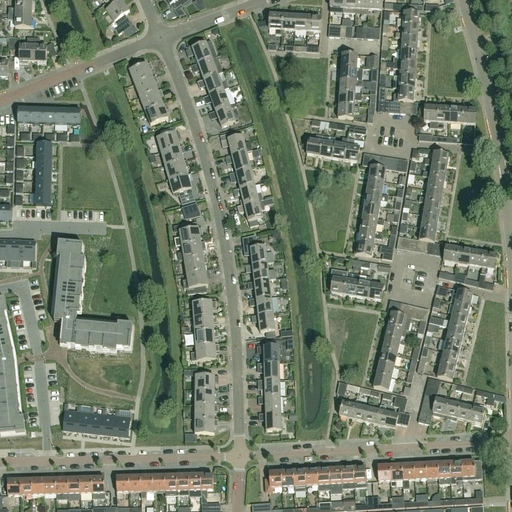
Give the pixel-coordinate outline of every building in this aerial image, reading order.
[(103,8),(107,13),(121,3),(119,0),(103,0),(107,5),(103,8)] [(166,0),(170,6),(174,12),(181,6),(182,7),(190,2),(188,0),(166,0)] [(343,15),(343,0),(331,0),(330,14),(343,15)] [(356,0),(343,0),(343,15),(355,16),(356,0)] [(369,0),(356,0),(355,16),(368,16),(368,12),(369,0)] [(381,0),(369,0),(368,12),(381,13),(381,0)] [(8,16),(32,17),(32,12),(34,12),(34,3),(16,3),(16,10),(9,10),(8,16)] [(121,3),(107,13),(119,29),(115,31),(119,37),(133,27),(126,16),(130,14),(121,3)] [(403,27),(418,28),(419,16),(404,15),(403,21),(398,21),(397,27),(403,27)] [(32,17),(8,16),(8,22),(15,22),(15,30),(33,30),(33,21),(31,21),(32,17)] [(282,32),(283,16),(270,16),(270,21),(269,31),(276,31),(275,37),(282,37),(282,32)] [(283,16),(282,32),(295,33),(296,17),(283,16)] [(308,18),(296,17),(295,33),(307,34),(308,18)] [(321,19),(308,18),(307,34),(307,37),(313,37),(313,34),(320,34),(321,19)] [(270,21),(257,24),(259,31),(269,31),(270,21)] [(402,40),(418,41),(418,28),(403,27),(403,35),(395,34),(395,40),(402,40)] [(14,39),(14,52),(20,52),(19,65),(28,65),(28,63),(33,63),(34,40),(28,40),(27,47),(20,47),(20,40),(14,39)] [(34,40),(33,63),(37,63),(37,66),(46,66),(46,53),(49,53),(52,59),(58,57),(53,45),(46,48),(40,48),(40,40),(34,40)] [(402,40),(402,53),(417,54),(418,41),(402,40)] [(396,51),(398,43),(390,41),(388,49),(396,51)] [(211,42),(186,52),(188,59),(195,57),(198,66),(217,59),(211,42)] [(417,54),(402,53),(401,60),(393,60),(393,65),(401,65),(416,67),(417,54)] [(1,58),(1,56),(0,55),(0,80),(8,81),(8,63),(10,64),(10,59),(6,59),(5,58),(1,58)] [(341,70),(357,70),(358,58),(342,57),(341,70)] [(378,58),(367,57),(366,71),(372,71),(377,72),(378,58)] [(198,66),(192,68),(194,74),(201,72),(204,82),(219,76),(223,75),(217,59),(198,66)] [(151,64),(130,73),(135,86),(153,79),(150,72),(153,71),(151,64)] [(416,67),(401,65),(393,65),(393,71),(400,71),(400,79),(415,80),(416,67)] [(341,70),(340,82),(362,83),(363,71),(357,70),(341,70)] [(204,82),(198,84),(200,90),(207,88),(210,97),(224,92),(229,91),(226,84),(222,85),(219,76),(204,82)] [(153,79),(135,86),(141,100),(158,93),(155,85),(159,84),(156,78),(153,79)] [(415,80),(400,79),(400,84),(393,84),(393,90),(399,91),(415,92),(415,80)] [(340,82),(340,95),(355,96),(355,88),(362,89),(363,84),(362,83),(340,82)] [(128,101),(138,97),(134,88),(125,92),(128,101)] [(158,93),(141,100),(146,113),(163,106),(161,99),(164,98),(161,91),(158,93)] [(415,92),(399,91),(399,96),(394,96),(393,104),(395,104),(401,104),(406,104),(412,105),(414,105),(415,92)] [(210,97),(204,99),(206,106),(212,104),(216,113),(230,107),(224,92),(210,97)] [(340,95),(339,107),(354,108),(354,102),(361,103),(362,96),(355,96),(340,95)] [(163,106),(146,113),(151,127),(169,120),(166,112),(169,111),(167,105),(163,106)] [(216,113),(210,115),(212,121),(218,119),(222,129),(236,123),(230,107),(216,113)] [(354,108),(339,107),(338,120),(353,121),(354,115),(359,115),(359,109),(354,108)] [(437,131),(438,109),(425,109),(424,124),(430,124),(430,131),(437,131)] [(451,110),(438,109),(437,131),(443,132),(444,125),(450,125),(451,110)] [(31,126),(31,110),(19,110),(18,126),(31,126)] [(31,110),(31,126),(43,127),(43,111),(31,110)] [(451,110),(450,125),(462,126),(463,111),(451,110)] [(43,111),(43,127),(55,127),(55,111),(43,111)] [(55,111),(55,127),(67,127),(68,111),(55,111)] [(68,111),(67,127),(80,128),(80,112),(68,111)] [(463,111),(462,126),(476,127),(476,112),(463,111)] [(349,134),(365,137),(366,130),(350,128),(349,134)] [(180,134),(157,140),(162,154),(180,149),(178,141),(182,140),(180,134)] [(320,159),(322,143),(322,138),(316,137),(315,142),(310,142),(307,157),(320,159)] [(243,138),(222,143),(224,150),(230,149),(233,158),(247,154),(252,153),(250,144),(245,145),(243,138)] [(322,143),(320,159),(332,161),(335,145),(328,144),(328,139),(322,138),(322,143)] [(335,145),(332,161),(344,163),(348,141),(342,140),(341,146),(335,145)] [(354,142),(348,141),(344,163),(357,165),(360,149),(353,148),(354,142)] [(37,146),(36,159),(52,160),(53,147),(37,146)] [(180,149),(162,154),(166,168),(184,163),(182,155),(186,154),(184,148),(180,149)] [(233,158),(226,159),(228,166),(234,165),(237,174),(252,171),(247,154),(233,158)] [(432,168),(447,170),(449,157),(434,155),(433,163),(426,161),(425,167),(432,168)] [(52,160),(36,159),(36,172),(52,172),(52,160)] [(166,168),(170,182),(188,176),(186,169),(190,168),(188,162),(184,163),(166,168)] [(447,170),(432,168),(431,175),(423,174),(423,179),(430,180),(445,183),(447,170)] [(373,170),(371,169),(369,182),(384,184),(386,172),(384,171),(379,170),(373,170)] [(237,174),(230,176),(232,183),(238,181),(241,190),(256,187),(252,171),(237,174)] [(36,172),(36,184),(52,184),(52,172),(36,172)] [(188,176),(170,182),(174,196),(178,195),(180,201),(193,197),(192,191),(190,183),(193,182),(191,175),(188,176)] [(445,183),(430,180),(428,193),(442,195),(445,183)] [(384,184),(369,182),(367,194),(382,196),(384,184)] [(52,184),(36,184),(35,196),(51,196),(52,184)] [(241,190),(234,192),(236,199),(242,197),(245,207),(263,202),(261,195),(258,196),(256,187),(241,190)] [(442,195),(428,193),(427,200),(420,199),(419,204),(426,205),(440,208),(442,195)] [(367,194),(365,207),(380,209),(381,203),(387,204),(388,197),(382,196),(367,194)] [(51,196),(35,196),(35,208),(51,209),(51,196)] [(245,207),(238,209),(240,215),(246,213),(249,223),(251,229),(259,227),(258,221),(264,220),(262,212),(265,212),(263,202),(245,207)] [(426,205),(424,217),(439,220),(440,208),(426,205)] [(197,206),(183,210),(187,221),(201,218),(197,206)] [(380,209),(365,207),(363,219),(378,221),(380,209)] [(0,208),(0,224),(12,225),(13,209),(0,208)] [(439,220),(424,217),(422,230),(437,232),(439,220)] [(378,221),(363,219),(361,232),(376,234),(377,227),(383,228),(384,222),(378,221)] [(202,229),(190,231),(180,233),(182,248),(205,244),(201,245),(200,237),(203,236),(202,229)] [(437,232),(422,230),(420,243),(421,243),(426,244),(432,245),(435,245),(437,232)] [(361,232),(359,244),(374,246),(375,241),(381,242),(382,235),(376,234),(361,232)] [(0,242),(0,262),(7,263),(6,270),(10,270),(11,263),(9,263),(9,243),(0,242)] [(9,243),(9,263),(11,263),(19,263),(19,270),(23,270),(23,263),(22,263),(22,243),(9,243)] [(22,243),(22,263),(23,263),(32,264),(32,270),(36,271),(36,264),(35,263),(36,244),(22,243)] [(58,260),(52,319),(55,319),(54,324),(63,325),(60,345),(68,345),(67,349),(89,351),(89,348),(95,349),(95,352),(103,353),(103,350),(109,350),(108,353),(117,354),(117,347),(123,348),(122,351),(131,352),(133,327),(118,326),(77,322),(78,310),(81,310),(83,288),(80,288),(80,283),(83,283),(84,275),(81,274),(82,269),(85,269),(85,261),(79,260),(79,255),(82,255),(83,247),(58,244),(57,260),(58,260)] [(205,244),(182,248),(183,254),(177,255),(179,262),(185,261),(185,262),(207,258),(203,259),(202,251),(206,251),(205,244)] [(374,246),(359,244),(358,249),(356,248),(355,256),(372,259),(374,246)] [(246,269),(274,265),(273,255),(267,256),(266,248),(257,250),(256,245),(243,247),(245,258),(252,258),(253,268),(246,268),(246,269)] [(456,266),(459,250),(446,248),(444,264),(456,266)] [(394,250),(389,249),(387,256),(383,255),(382,261),(392,263),(394,250)] [(459,250),(456,266),(469,268),(471,252),(459,250)] [(484,254),(471,252),(469,268),(481,270),(484,254)] [(482,270),(481,276),(485,277),(486,271),(494,272),(497,256),(484,254),(481,270),(482,270)] [(208,265),(207,258),(185,262),(187,276),(210,272),(206,273),(205,265),(208,265)] [(362,263),(361,269),(368,270),(368,271),(374,272),(375,265),(362,263)] [(274,265),(246,269),(247,275),(254,274),(255,284),(248,285),(276,281),(275,272),(269,273),(268,266),(274,265)] [(391,268),(375,265),(374,272),(377,272),(377,273),(390,275),(391,268)] [(210,272),(187,276),(188,283),(183,284),(184,291),(189,291),(208,288),(207,280),(211,279),(210,272)] [(344,297),(347,275),(347,274),(332,272),(330,281),(334,281),(331,295),(344,297)] [(438,280),(453,284),(455,277),(440,274),(438,280)] [(347,275),(344,297),(357,299),(359,284),(358,284),(360,277),(347,275)] [(359,284),(357,299),(369,301),(371,286),(372,279),(367,278),(365,285),(359,284)] [(276,281),(248,285),(249,292),(255,291),(257,301),(250,302),(272,299),(270,282),(276,281)] [(480,284),(467,281),(466,286),(478,289),(480,284)] [(484,285),(482,285),(481,290),(493,293),(494,287),(484,285)] [(384,289),(371,286),(369,301),(382,303),(384,289)] [(442,298),(443,289),(437,288),(435,297),(442,298)] [(455,306),(470,309),(473,296),(458,293),(453,292),(450,304),(455,306)] [(274,315),(272,299),(250,302),(251,308),(257,307),(258,317),(274,315)] [(435,300),(432,313),(437,314),(440,302),(435,300)] [(0,432),(0,437),(25,435),(24,420),(23,420),(18,366),(16,354),(7,316),(8,315),(5,301),(0,301),(0,432)] [(393,316),(396,304),(391,303),(388,314),(391,315),(393,316)] [(194,320),(213,318),(212,311),(216,311),(215,304),(193,305),(194,320)] [(396,304),(393,316),(399,317),(402,306),(396,304)] [(402,306),(399,317),(405,318),(407,307),(402,306)] [(470,309),(455,306),(452,318),(467,322),(470,309)] [(407,307),(405,318),(410,320),(413,308),(407,307)] [(418,309),(413,308),(410,320),(411,320),(415,321),(418,309)] [(418,309),(415,321),(421,322),(424,311),(418,309)] [(429,312),(424,311),(421,322),(426,324),(429,312)] [(274,315),(258,317),(252,318),(253,325),(259,324),(260,334),(276,332),(274,315)] [(391,315),(388,328),(406,333),(408,333),(411,320),(410,320),(405,318),(399,317),(393,316),(391,315)] [(217,325),(217,318),(213,318),(194,320),(195,334),(218,333),(214,333),(214,325),(217,325)] [(467,322),(452,318),(451,324),(444,322),(443,329),(449,330),(464,334),(467,322)] [(430,319),(429,325),(434,327),(436,327),(437,321),(430,319)] [(421,322),(417,335),(423,337),(426,324),(421,322)] [(429,325),(426,338),(431,339),(434,327),(429,325)] [(383,340),(385,341),(401,344),(402,338),(405,339),(406,333),(388,328),(387,333),(385,333),(383,340)] [(464,334),(449,330),(446,343),(461,346),(464,334)] [(218,339),(218,333),(195,334),(196,349),(219,347),(215,347),(215,339),(218,339)] [(423,337),(417,335),(415,347),(420,349),(423,337)] [(401,344),(385,341),(382,353),(398,356),(401,344)] [(461,346),(446,343),(443,355),(458,359),(461,346)] [(219,347),(196,349),(197,355),(191,355),(192,363),(197,363),(197,364),(216,362),(216,354),(219,354),(219,347)] [(420,349),(415,347),(412,360),(417,361),(420,349)] [(265,349),(257,349),(258,356),(264,356),(264,366),(279,365),(279,348),(275,348),(265,349)] [(420,362),(426,363),(428,351),(422,350),(420,362)] [(398,356),(382,353),(379,365),(395,369),(398,356)] [(443,355),(440,367),(455,371),(458,359),(443,355)] [(417,361),(412,360),(409,371),(414,373),(417,361)] [(426,363),(420,362),(417,375),(423,376),(426,363)] [(264,366),(258,366),(258,373),(261,373),(262,375),(265,375),(265,382),(280,382),(279,365),(264,366)] [(395,369),(379,365),(377,377),(392,381),(395,369)] [(455,371),(440,367),(437,379),(452,383),(455,371)] [(414,373),(409,371),(406,384),(411,385),(414,373)] [(392,381),(377,377),(374,390),(389,393),(392,381)] [(195,393),(218,393),(215,393),(215,385),(218,385),(218,378),(195,378),(195,393)] [(429,381),(428,386),(439,389),(440,383),(429,381)] [(265,382),(258,383),(259,390),(262,390),(262,392),(265,392),(266,399),(281,399),(280,382),(265,382)] [(346,391),(347,387),(339,385),(336,396),(345,398),(346,391)] [(437,394),(426,392),(425,397),(436,400),(437,394)] [(218,393),(195,393),(195,407),(215,407),(215,400),(218,400),(218,393)] [(493,408),(495,397),(481,393),(480,398),(488,400),(486,406),(493,408)] [(436,400),(425,397),(424,403),(436,406),(437,401),(436,401),(436,400)] [(266,399),(259,400),(259,407),(266,406),(266,416),(282,416),(281,399),(266,399)] [(437,401),(436,406),(434,411),(433,417),(433,418),(439,420),(441,419),(445,420),(449,404),(448,404),(449,400),(444,399),(443,403),(437,401)] [(424,403),(422,408),(434,411),(436,406),(424,403)] [(355,407),(343,404),(340,418),(351,421),(355,407)] [(449,404),(445,420),(450,421),(451,423),(457,424),(458,421),(461,407),(449,404)] [(473,410),(469,424),(481,427),(486,408),(474,405),(473,410)] [(66,414),(63,433),(76,435),(79,415),(77,415),(68,414),(69,407),(65,406),(64,413),(66,414)] [(218,414),(218,407),(215,407),(195,407),(195,422),(215,421),(215,414),(218,414)] [(355,407),(351,421),(364,424),(367,410),(355,407)] [(473,410),(461,407),(458,421),(469,424),(473,410)] [(79,415),(76,435),(89,436),(91,416),(90,416),(81,415),(82,408),(78,408),(77,415),(79,415)] [(379,413),(376,427),(396,432),(398,426),(402,427),(404,415),(398,414),(397,417),(385,414),(386,409),(381,408),(379,413)] [(422,408),(421,414),(426,415),(433,417),(434,411),(422,408)] [(91,416),(89,436),(102,438),(104,418),(102,417),(93,416),(94,410),(90,409),(90,416),(91,416)] [(379,413),(367,410),(364,424),(376,427),(379,413)] [(104,418),(102,438),(115,439),(117,419),(115,419),(106,418),(107,411),(103,411),(102,417),(104,418)] [(117,419),(115,439),(128,440),(130,421),(119,419),(120,412),(116,412),(115,419),(117,419)] [(411,417),(404,415),(402,427),(408,429),(411,417)] [(433,417),(426,415),(424,426),(430,428),(433,418),(433,417)] [(282,416),(260,416),(259,417),(260,423),(266,423),(267,433),(282,432),(282,416)] [(215,421),(195,422),(195,436),(185,436),(185,444),(197,444),(197,437),(214,437),(214,428),(218,428),(218,421),(215,421)] [(481,462),(462,463),(463,482),(482,481),(481,462)] [(462,463),(450,464),(451,486),(457,486),(457,483),(463,483),(463,482),(462,463)] [(439,487),(451,486),(450,464),(438,465),(439,481),(439,487)] [(427,482),(426,465),(414,466),(415,483),(427,482)] [(438,465),(426,465),(427,482),(439,481),(438,465)] [(414,466),(402,467),(403,483),(403,492),(409,491),(409,483),(415,483),(414,466)] [(391,484),(390,467),(378,468),(379,485),(391,484)] [(402,467),(390,467),(391,484),(391,488),(396,488),(396,484),(403,483),(402,467)] [(366,469),(353,470),(354,490),(367,490),(366,485),(367,485),(366,469)] [(341,470),(329,471),(330,492),(331,497),(342,496),(342,491),(341,470)] [(353,470),(341,470),(342,491),(354,491),(354,490),(353,470)] [(317,471),(306,472),(306,488),(318,488),(317,471)] [(329,471),(317,471),(318,488),(319,493),(330,492),(329,471)] [(306,488),(306,472),(294,473),(294,489),(306,488)] [(282,490),(282,473),(269,474),(270,482),(265,482),(266,495),(273,495),(273,490),(282,490)] [(294,473),(282,473),(282,490),(283,494),(288,494),(287,489),(294,489),(294,473)] [(201,476),(189,477),(189,498),(189,500),(202,499),(202,493),(201,476)] [(220,511),(220,503),(207,504),(207,493),(213,493),(213,485),(215,485),(215,477),(213,477),(213,476),(201,476),(202,493),(202,499),(202,511),(220,511)] [(164,477),(153,478),(153,494),(165,494),(164,477)] [(177,477),(164,477),(165,494),(165,498),(178,498),(177,477)] [(189,477),(177,477),(178,498),(189,498),(189,477)] [(129,495),(129,478),(117,479),(117,495),(117,500),(123,500),(123,495),(129,495)] [(141,478),(129,478),(129,495),(141,495),(141,478)] [(147,494),(153,494),(153,478),(141,478),(141,495),(141,501),(147,501),(147,494)] [(104,479),(92,480),(93,502),(105,501),(104,479)] [(68,480),(56,481),(56,497),(69,497),(68,480)] [(80,496),(80,480),(68,480),(69,497),(80,496)] [(93,502),(92,480),(80,480),(80,496),(92,496),(93,502)] [(20,498),(20,481),(7,482),(8,498),(20,498)] [(32,481),(20,481),(20,498),(32,498),(32,481)] [(44,481),(32,481),(32,498),(44,497),(44,481)] [(56,497),(56,481),(44,481),(44,497),(56,497)] [(464,501),(464,507),(483,505),(482,493),(476,493),(476,500),(464,501)] [(440,508),(440,502),(439,496),(435,497),(434,497),(433,498),(433,499),(432,500),(431,501),(431,503),(428,503),(428,509),(440,508)] [(371,511),(374,511),(373,499),(367,499),(367,506),(356,507),(355,511),(371,511)] [(392,511),(392,505),(380,506),(380,499),(373,499),(374,511),(392,511)]
